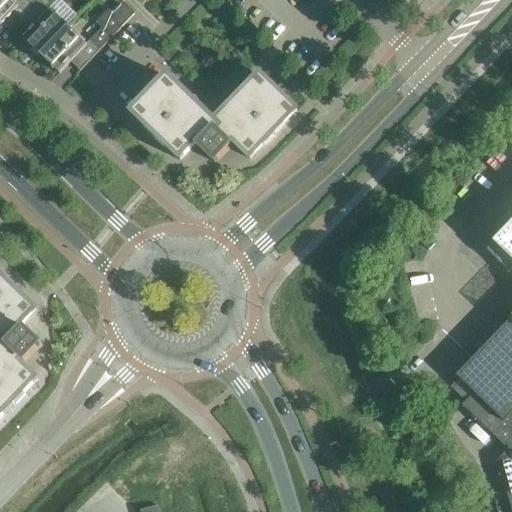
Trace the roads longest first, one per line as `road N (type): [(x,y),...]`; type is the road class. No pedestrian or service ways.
road 1 (tertiary): [(419,58),(317,166),(223,241),(196,247)]
road 2 (tertiary): [(236,285),(266,242),(438,77)]
road 3 (residential): [(192,0),(99,95),(82,102),(0,62)]
road 4 (secondary): [(326,511),(291,421),(243,344),(236,317)]
road 5 (secondary): [(163,248),(138,239),(0,113)]
road 6 (secondary): [(200,355),(223,366),(253,406),(293,511)]
road 7 (secondary): [(0,163),(110,272),(125,297)]
road 8 (unclassified): [(126,311),(68,421)]
